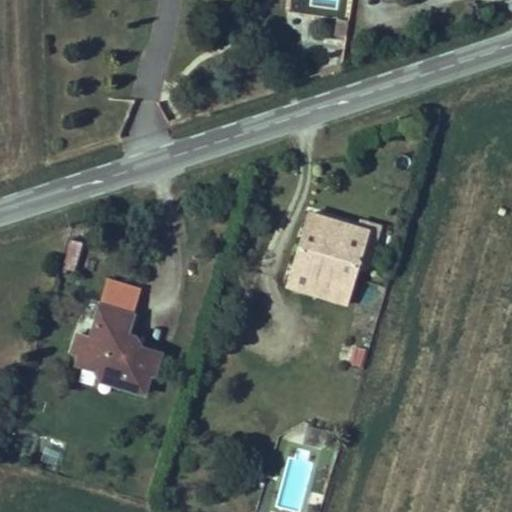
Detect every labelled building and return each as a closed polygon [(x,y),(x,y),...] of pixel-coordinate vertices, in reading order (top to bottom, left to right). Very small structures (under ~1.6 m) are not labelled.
[(381,223),(364,218),(362,226),(310,212),(289,284),(352,301),(364,256),(372,258),(381,223)] [(363,285),(358,311),(378,316),(384,290),(363,285)] [(93,339),(80,335),(74,354),(82,356),(80,366),(116,376),(114,384),(147,394),(152,375),(156,376),(163,355),(127,344),(135,316),(103,306),(93,339)] [(364,365),(367,346),(342,343),(340,362),(364,365)] [(297,445),(325,447),(327,428),(299,426),(297,445)]
